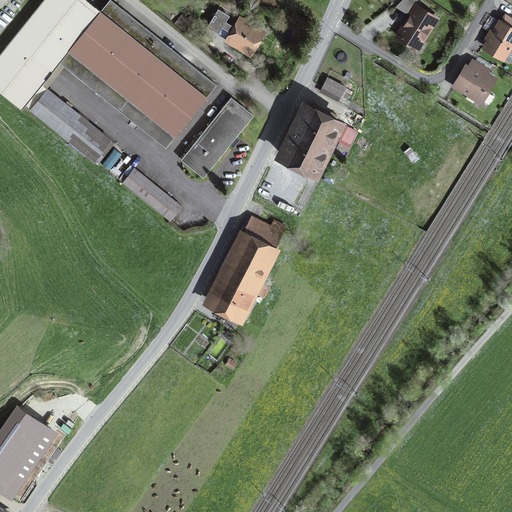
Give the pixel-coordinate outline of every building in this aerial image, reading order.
[(26,104),(39,87),(60,62),(101,11),(101,10),(87,0),(42,0),(0,53),(0,91),(22,109),(26,104)] [(111,0),(109,0),(101,10),(101,11),(60,62),(95,91),(146,27),(111,0)] [(411,14),(397,36),(417,49),(435,21),(426,15),(427,12),(417,5),(420,1),(417,0),(401,0),(397,5),(411,14)] [(230,40),(249,51),(260,33),(241,22),(237,28),(226,21),(229,15),(218,8),(207,26),(218,33),(222,27),(234,34),(230,40)] [(490,38),(486,45),(504,56),(511,43),(511,18),(505,14),(494,32),(490,30),(487,36),(490,38)] [(176,23),(186,31),(192,23),(183,15),(176,23)] [(146,27),(95,91),(166,147),(217,84),(146,27)] [(466,66),(455,85),(477,98),(482,90),(485,92),(493,78),(486,74),(489,70),(474,61),(469,68),(466,66)] [(327,78),(323,87),(340,96),(345,87),(327,78)] [(26,104),(94,160),(110,139),(47,89),(45,91),(39,87),(26,104)] [(231,97),(181,159),(204,177),(254,115),(231,97)] [(306,107),(282,155),(314,170),(332,135),(349,144),(356,131),(306,107)] [(104,164),(112,168),(121,152),(114,148),(104,164)] [(134,168),(123,182),(170,220),(181,206),(134,168)] [(254,217),(211,302),(238,315),(283,225),(278,223),(277,225),(272,223),(271,226),(254,217)] [(13,460),(31,473),(52,443),(34,430),(13,460)]
